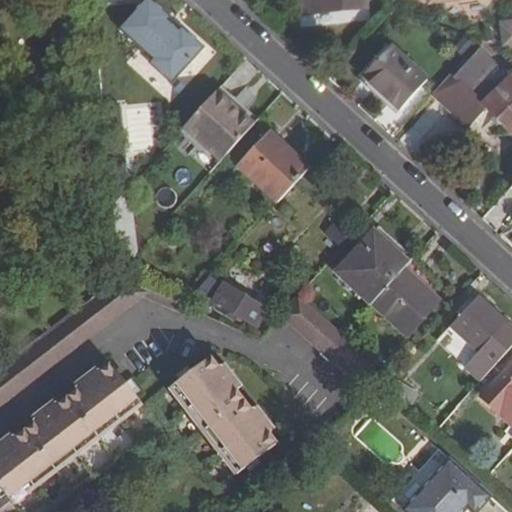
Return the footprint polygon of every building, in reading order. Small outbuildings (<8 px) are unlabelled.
[(171,19),(150,0),(123,30),(158,62),(153,65),(173,84),(205,49),(184,32),(181,34),(168,22),(171,19)] [(365,0),(303,0),(304,17),(366,11),(365,0)] [(511,23),(499,25),(501,46),(506,47),(504,29),(511,28),(511,23)] [(392,48),(365,78),(402,112),(429,83),(392,48)] [(454,74),(433,96),(470,131),(490,108),(511,130),(511,81),(487,105),(470,89),(496,63),(483,50),(457,77),(454,74)] [(236,107),(220,93),(185,130),(201,144),(194,152),(216,171),(257,126),(243,114),(241,117),(233,110),(236,107)] [(241,117),(243,114),(236,107),(233,110),(241,117)] [(435,134),(444,116),(427,108),(418,126),(435,134)] [(135,126),(107,128),(110,157),(137,155),(135,126)] [(272,138),(293,157),(298,153),(276,133),(272,138)] [(293,157),(272,138),(241,171),(279,206),(310,173),(293,157)] [(377,234),(411,265),(415,261),(419,256),(385,225),(377,234)] [(406,271),(411,265),(377,234),(337,275),(374,306),(406,271)] [(441,284),(415,261),(411,265),(406,271),(432,294),(441,284)] [(406,271),(374,306),(411,338),(443,304),(432,294),(406,271)] [(121,280),(0,373),(0,406),(141,298),(178,314),(182,307),(181,306),(128,283),(121,280)] [(228,288),(216,304),(256,329),(268,313),(228,288)] [(346,337),(300,296),(281,317),(372,401),(383,393),(378,390),(390,377),(346,337)] [(481,300),(453,329),(482,355),(510,325),(481,300)] [(275,448),(261,430),(264,428),(260,422),(257,425),(228,387),(232,385),(227,379),(224,382),(207,360),(168,390),(236,477),(275,448)] [(0,511),(10,506),(139,407),(110,367),(94,380),(91,377),(85,381),(87,385),(52,412),(49,409),(42,415),(45,417),(8,446),(6,443),(0,447),(0,448),(2,451),(0,451),(0,492),(2,495),(3,497),(0,499),(0,511)] [(511,424),(511,372),(486,401),(511,424)] [(401,385),(391,399),(410,410),(419,398),(401,385)] [(405,511),(467,511),(471,509),(474,511),(480,511),(494,498),(450,461),(405,511)] [(0,511),(0,499),(3,497),(2,495),(0,496),(0,511),(10,511),(14,510),(10,506),(0,511)]
